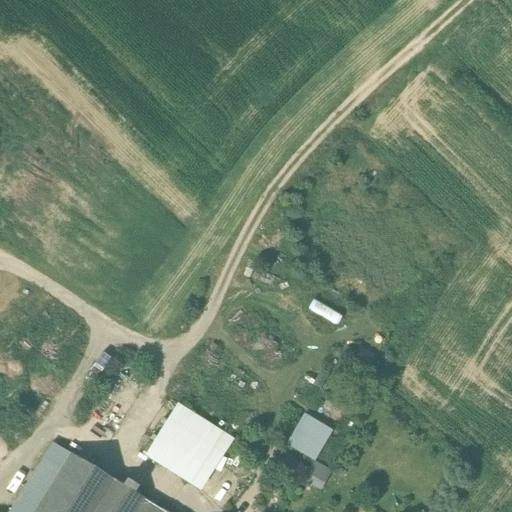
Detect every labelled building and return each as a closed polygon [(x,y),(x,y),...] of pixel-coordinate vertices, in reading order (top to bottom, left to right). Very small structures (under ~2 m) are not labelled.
[(339,324),(345,315),(316,298),(310,308),(339,324)] [(324,327),(328,320),(309,309),(305,316),(324,327)] [(146,458),(202,492),(235,440),(179,404),(146,458)] [(334,432),(306,415),(288,444),(316,461),(334,432)] [(48,441),(4,511),(34,511),(70,454),(48,441)] [(134,511),(143,499),(70,454),(34,511),(134,511)] [(153,511),(157,507),(143,499),(134,511),(153,511)]
